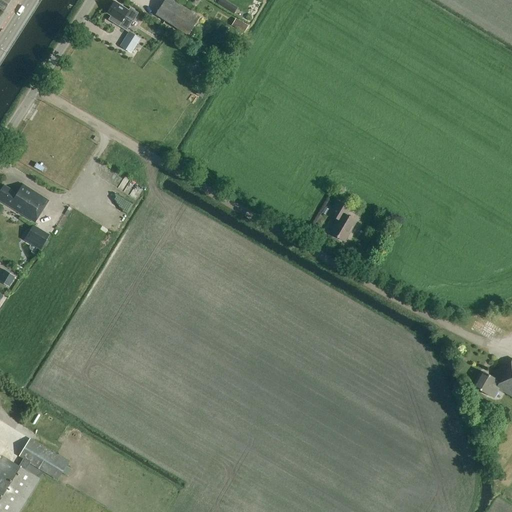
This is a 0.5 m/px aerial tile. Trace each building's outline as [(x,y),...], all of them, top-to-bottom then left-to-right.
[(0,0),(0,9),(4,12),(11,0),(0,0)] [(188,36),(200,17),(172,0),(165,0),(156,15),(188,36)] [(126,30),(133,20),(126,15),(128,11),(115,2),(107,13),(112,16),(110,20),(126,30)] [(133,58),(137,52),(134,50),(140,40),(128,32),(118,48),(133,58)] [(219,54),(215,60),(221,64),(225,58),(219,54)] [(125,177),(117,189),(123,193),(131,181),(125,177)] [(49,201),(23,185),(17,194),(4,185),(0,191),(0,201),(35,223),(49,201)] [(344,241),(356,221),(345,215),(349,208),(338,202),(330,215),(337,219),(329,232),(344,241)] [(7,243),(24,257),(31,248),(14,234),(7,243)] [(353,256),(357,249),(351,246),(347,253),(353,256)] [(0,276),(0,281),(9,287),(15,277),(4,270),(0,276)] [(511,359),(499,382),(494,379),(494,378),(483,372),(474,386),(494,398),(499,389),(511,396),(511,359)] [(58,480),(69,462),(30,438),(19,456),(23,459),(19,466),(1,455),(0,456),(0,511),(19,511),(40,479),(26,470),(30,463),(58,480)]
